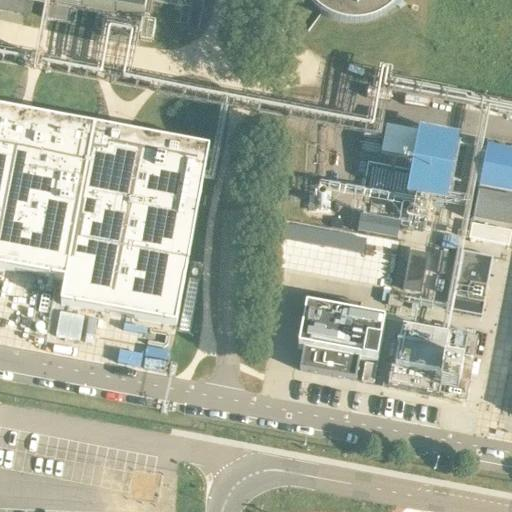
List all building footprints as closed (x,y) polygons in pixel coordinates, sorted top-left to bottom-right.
[(148,0),(29,0),(52,4),(51,9),(67,12),(68,7),(144,21),(148,0)] [(307,0),(308,0),(309,2),(310,3),(311,4),(313,6),(314,7),(315,8),(317,10),(318,11),(319,12),(321,13),(323,14),(324,15),(326,16),(328,17),(330,18),(331,19),(333,20),(335,21),(337,21),(339,22),(341,22),(343,23),(344,23),(346,23),(348,24),(350,24),(352,24),(354,24),(356,24),(358,24),(360,23),(362,23),(364,23),(366,23),(368,22),(370,22),(372,21),(374,20),(376,20),(378,19),(379,18),(381,17),(383,16),(385,15),(387,14),(388,12),(390,11),(391,10),(393,8),(394,7),(396,6),(397,4),(399,2),(400,0),(307,0)] [(93,125),(0,107),(0,270),(65,283),(93,125)] [(210,146),(93,125),(65,283),(61,307),(176,328),(210,146)] [(383,160),(419,166),(424,137),(387,131),(383,160)] [(511,230),(511,153),(507,153),(501,152),(487,149),(473,223),(511,230)] [(493,260),(463,254),(454,300),(485,305),(493,260)] [(448,256),(441,255),(437,275),(444,276),(448,256)] [(404,292),(420,296),(425,268),(409,265),(404,292)] [(485,305),(454,300),(451,314),(482,320),(485,305)] [(283,369),(362,384),(373,326),(294,312),(283,369)] [(387,389),(453,402),(452,407),(465,409),(479,339),(453,334),(453,332),(419,325),(417,335),(402,332),(395,370),(391,369),(387,389)]
